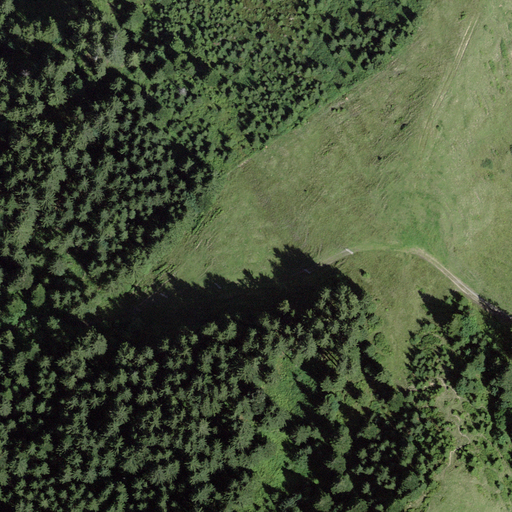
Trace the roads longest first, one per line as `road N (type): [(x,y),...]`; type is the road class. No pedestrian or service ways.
road 1 (track): [(0,317),(38,310),(74,333),(89,333),(173,286),(278,277),(358,246),(382,245),(430,261),(511,318)]
road 2 (track): [(405,248),(431,123),(486,0)]
